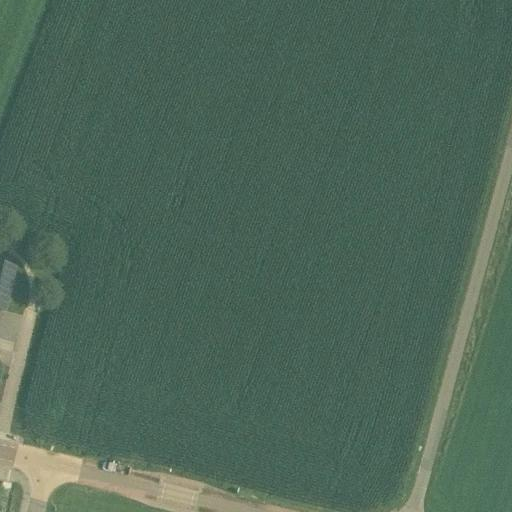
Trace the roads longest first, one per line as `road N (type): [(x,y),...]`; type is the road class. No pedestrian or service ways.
road 1 (unclassified): [(413,511),(511,146)]
road 2 (tertiary): [(248,511),(47,464)]
road 3 (residential): [(30,311),(0,443)]
